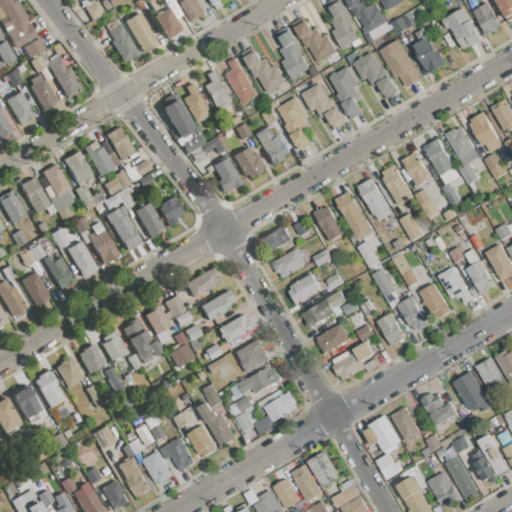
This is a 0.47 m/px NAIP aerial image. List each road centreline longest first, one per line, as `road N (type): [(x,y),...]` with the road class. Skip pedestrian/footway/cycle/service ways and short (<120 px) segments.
road 1 (residential): [(173,511),(511,310)]
road 2 (residential): [(224,231),(511,59)]
road 3 (residential): [(0,168),(283,0)]
road 4 (residential): [(224,231),(389,511)]
road 5 (residential): [(49,0),(224,231)]
road 6 (residential): [(0,364),(224,231)]
